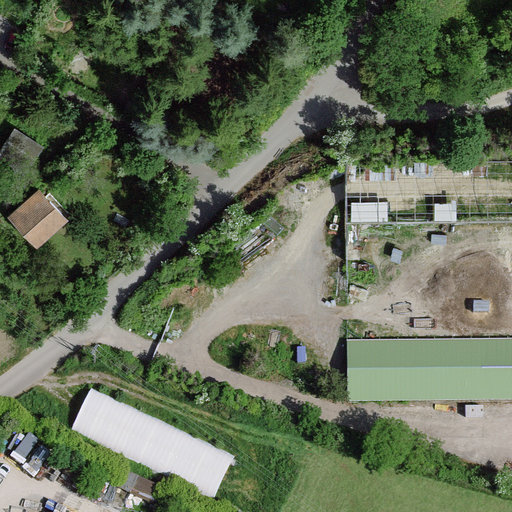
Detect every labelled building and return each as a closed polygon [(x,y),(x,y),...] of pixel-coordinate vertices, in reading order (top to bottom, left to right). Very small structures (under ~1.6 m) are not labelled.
[(511,156),(344,158),(345,219),(511,217),(511,156)] [(44,189),(14,216),(41,245),(71,218),(44,189)] [(511,217),(345,219),(346,280),(511,278),(511,217)] [(511,278),(346,280),(346,341),(511,339),(511,278)] [(511,339),(346,341),(346,402),(511,400),(511,339)] [(220,494),(239,452),(94,387),(75,429),(220,494)]
